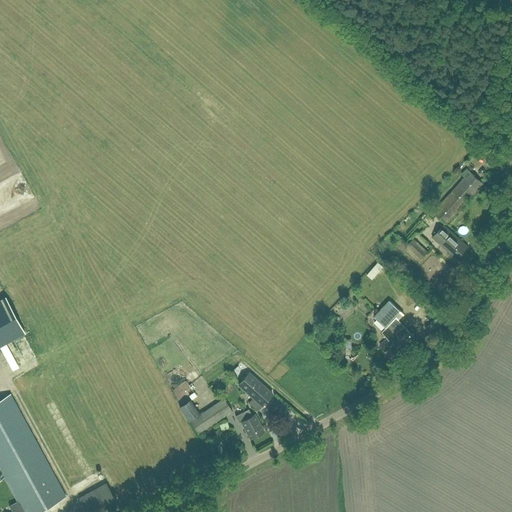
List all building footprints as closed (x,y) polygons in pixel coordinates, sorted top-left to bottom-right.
[(480,179),(470,170),(433,211),(446,222),(483,182),(480,179)] [(456,257),(467,245),(443,223),(432,236),(439,243),(440,241),(442,243),(441,244),(456,257)] [(420,257),(427,250),(412,237),(406,244),(420,257)] [(5,296),(0,298),(0,344),(24,332),(5,296)] [(391,357),(399,351),(397,348),(412,335),(403,324),(398,319),(403,313),(389,300),(374,316),(385,328),(381,332),(387,338),(379,344),(389,355),(391,357)] [(266,353),(286,329),(270,315),(249,339),(266,353)] [(165,318),(157,322),(161,331),(169,327),(165,318)] [(261,404),(272,392),(248,371),(237,383),(261,404)] [(32,511),(65,495),(10,393),(0,397),(0,477),(3,476),(17,500),(9,504),(12,511),(32,511)] [(197,431),(230,409),(224,399),(190,421),(197,431)] [(238,421),(240,420),(249,438),(263,430),(254,412),(251,414),(248,407),(235,414),(238,421)] [(222,450),(218,443),(214,445),(218,452),(222,450)] [(77,476),(85,470),(78,460),(69,466),(77,476)] [(86,511),(112,511),(119,508),(105,482),(78,496),(86,511)]
